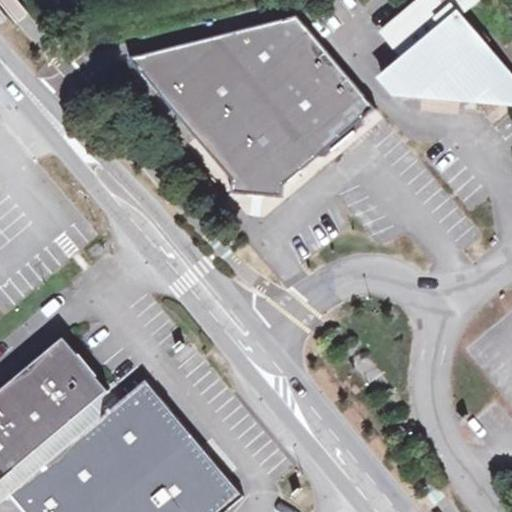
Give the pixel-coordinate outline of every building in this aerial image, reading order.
[(384,82),(396,97),(443,101),(511,107),(511,76),(462,17),(482,0),(426,0),(385,35),(407,62),(384,82)] [(297,19),(213,41),(310,166),(323,156),(330,156),(348,142),(364,129),(365,121),(376,112),(306,26),(297,19)] [(236,183),(234,196),(270,198),(284,200),(286,186),(310,166),(213,41),(133,61),(236,183)] [(65,337),(20,374),(66,427),(107,393),(110,390),(88,364),(65,337)] [(140,511),(77,439),(66,427),(20,374),(0,391),(0,480),(26,511),(140,511)] [(106,415),(77,439),(140,511),(225,511),(245,496),(217,461),(161,396),(148,380),(121,403),(106,415)] [(77,439),(106,415),(107,393),(66,427),(77,439)] [(0,511),(26,511),(0,480),(0,511)]
